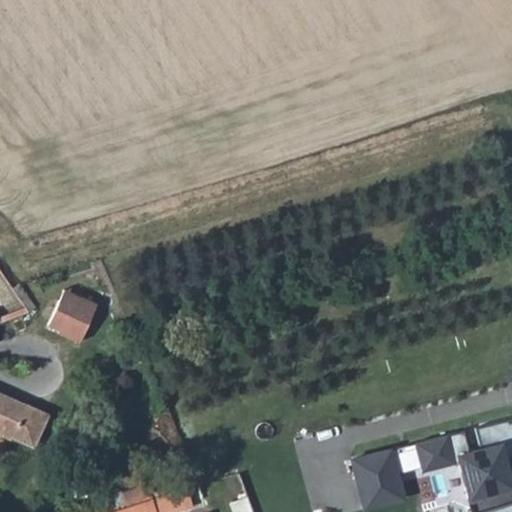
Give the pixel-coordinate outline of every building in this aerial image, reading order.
[(68,301),(78,282),(68,277),(58,296),(68,301)] [(101,294),(78,282),(68,301),(58,296),(50,312),(60,318),(58,320),(81,333),(101,294)] [(25,420),(33,407),(26,404),(28,400),(0,386),(0,430),(10,435),(11,434),(20,417),(25,420)] [(46,413),(33,407),(25,420),(20,417),(11,434),(30,444),(46,413)] [(469,426),(420,439),(428,469),(465,459),(474,494),(510,485),(511,482),(511,461),(510,455),(511,454),(511,414),(478,424),(484,445),(475,447),(469,426)] [(217,434),(222,451),(250,442),(244,425),(217,434)] [(389,450),(351,460),(364,507),(401,498),(389,450)] [(126,503),(151,494),(148,483),(121,491),(126,503)] [(122,504),(125,511),(157,511),(151,494),(126,503),(122,504)] [(232,500),(234,511),(254,511),(251,496),(232,500)]
